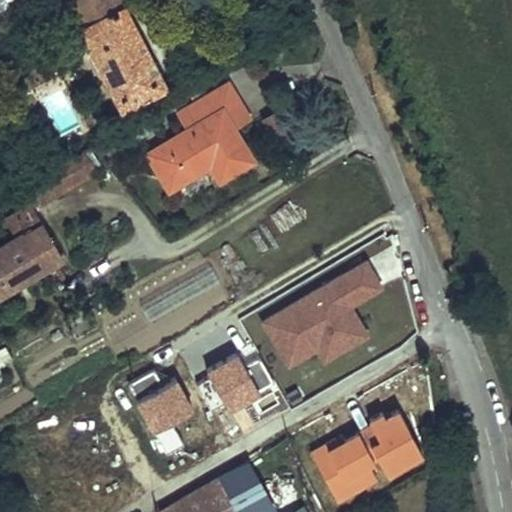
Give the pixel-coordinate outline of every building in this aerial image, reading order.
[(168,86),(122,0),(62,0),(122,111),(143,99),(146,106),(154,102),(151,95),(168,86)] [(229,82),(177,112),(187,128),(149,150),(170,187),(211,163),(220,178),(253,158),(239,134),(223,107),(239,98),(229,82)] [(239,98),(223,107),(239,134),(254,125),(239,98)] [(263,115),(283,150),(301,140),(281,104),(263,115)] [(52,156),(57,165),(71,157),(66,148),(52,156)] [(65,173),(61,167),(47,175),(28,182),(35,193),(53,183),(58,192),(71,185),(70,181),(74,178),(70,171),(65,173)] [(0,296),(63,260),(32,206),(7,221),(16,236),(3,245),(0,240),(0,296)] [(257,317),(285,368),(315,352),(321,363),(370,337),(352,305),(383,288),(367,258),(257,317)] [(95,320),(87,304),(68,314),(76,329),(95,320)] [(253,342),(239,348),(258,390),(272,384),(253,342)] [(44,403),(116,365),(105,346),(33,384),(44,403)] [(234,350),(203,368),(230,414),(261,395),(234,350)] [(0,382),(9,379),(1,351),(0,351),(0,382)] [(176,375),(161,383),(154,369),(127,383),(164,454),(183,444),(172,422),(194,411),(176,375)] [(401,409),(310,448),(332,501),(424,462),(401,409)] [(260,511),(269,507),(243,463),(160,511),(161,511),(260,511)]
